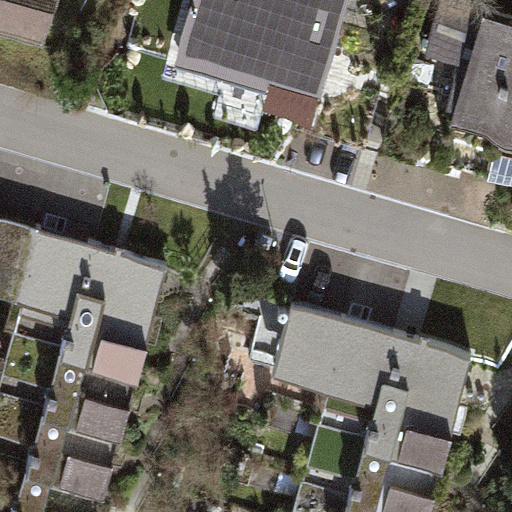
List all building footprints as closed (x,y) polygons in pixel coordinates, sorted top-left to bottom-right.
[(0,0),(0,20),(45,34),(54,0),(0,0)] [(271,72),(321,87),(346,0),(192,0),(176,54),(269,81),(271,72)] [(511,12),(485,5),(485,0),(441,0),(427,48),(458,58),(445,104),(454,106),(448,126),(511,144),(511,12)] [(0,511),(93,511),(167,260),(0,212),(0,280),(24,287),(0,368),(0,511)] [(426,511),(475,349),(292,296),(274,359),(333,376),(293,511),(426,511)]
